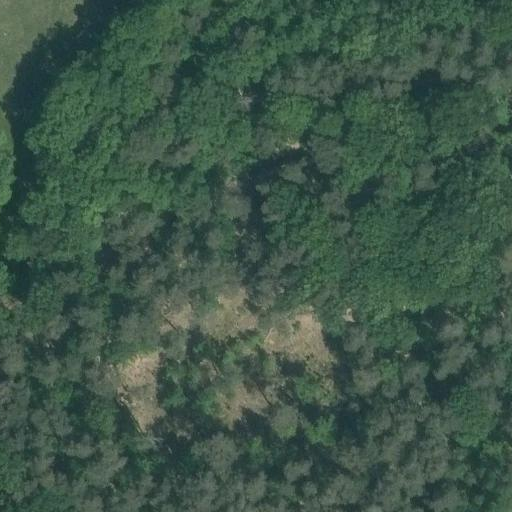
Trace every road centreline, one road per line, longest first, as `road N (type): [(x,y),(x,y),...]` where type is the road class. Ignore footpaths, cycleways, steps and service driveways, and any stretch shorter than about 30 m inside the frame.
road 1 (track): [(295,159),(196,202),(0,254)]
road 2 (track): [(511,89),(295,159)]
road 3 (track): [(295,159),(276,100),(221,0)]
